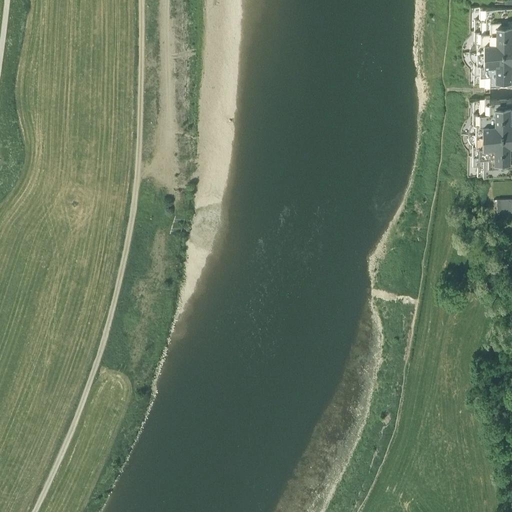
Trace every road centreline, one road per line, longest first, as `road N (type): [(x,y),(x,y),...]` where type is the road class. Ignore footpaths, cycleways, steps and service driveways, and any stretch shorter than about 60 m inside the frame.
road 1 (track): [(140,0),(132,211),(101,341),(31,511)]
road 2 (track): [(164,0),(162,152),(155,164),(137,168)]
